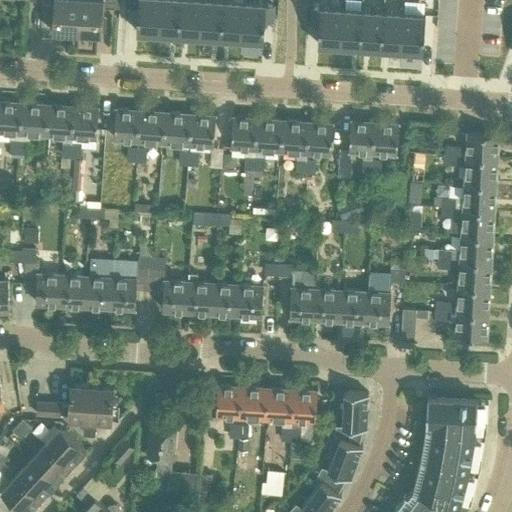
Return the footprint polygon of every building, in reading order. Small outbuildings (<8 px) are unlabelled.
[(41,0),(42,1),(42,2),(55,3),(52,31),(77,33),(79,5),(79,0),(41,0)] [(79,0),(79,5),(77,33),(102,34),(104,7),(115,7),(115,0),(79,0)] [(138,0),(137,32),(159,33),(161,0),(138,0)] [(161,0),(159,33),(179,35),(180,0),(161,0)] [(180,0),(179,35),(200,36),(202,0),(180,0)] [(223,0),(202,0),(200,36),(222,38),(224,0),(223,0)] [(224,0),(222,38),(241,39),(243,1),(224,0)] [(456,0),(456,22),(469,22),(469,0),(456,0)] [(243,1),(241,39),(263,40),(265,20),(273,21),(274,5),(266,5),(266,3),(243,1)] [(312,8),(311,24),(319,24),(318,44),(341,46),(343,8),(321,7),(320,8),(312,8)] [(343,8),(341,46),(360,47),(362,9),(343,8)] [(362,9),(360,47),(381,48),(384,11),(362,9)] [(384,11),(381,48),(400,50),(403,12),(384,11)] [(403,12),(400,50),(423,51),(426,14),(403,12)] [(0,129),(22,131),(24,102),(0,99),(0,129)] [(24,102),(22,131),(48,133),(50,103),(24,102)] [(50,103),(48,133),(73,135),(75,105),(50,103)] [(75,105),(73,135),(96,136),(98,107),(75,105)] [(114,137),(137,139),(139,109),(116,108),(114,137)] [(139,109),(137,139),(163,140),(165,111),(139,109)] [(163,140),(189,142),(191,112),(165,111),(163,140)] [(191,112),(189,142),(214,143),(216,114),(191,112)] [(228,114),(218,114),(219,137),(228,137),(228,114)] [(256,147),(258,117),(233,116),(231,145),(246,146),(256,147)] [(264,147),(281,148),(283,119),(258,117),(256,147),(264,147)] [(297,149),(306,150),(308,121),(283,119),(281,148),(297,149)] [(349,149),(373,151),(375,121),(351,120),(349,149)] [(308,121),(306,150),(331,151),(333,122),(308,121)] [(375,121),(373,151),(397,152),(399,123),(375,121)] [(467,156),(497,158),(498,133),(468,131),(467,156)] [(20,154),(21,140),(11,139),(10,153),(20,154)] [(29,140),(21,140),(20,154),(28,155),(29,140)] [(61,158),(70,158),(71,144),(62,144),(61,158)] [(71,144),(70,158),(79,159),(80,145),(71,144)] [(445,155),(459,156),(460,147),(445,146),(445,155)] [(127,161),(135,162),(136,148),(127,147),(127,161)] [(136,148),(135,162),(144,162),(145,148),(136,148)] [(179,164),(188,165),(189,151),(180,150),(179,164)] [(189,151),(188,165),(197,165),(197,151),(189,151)] [(459,156),(445,155),(444,163),(459,164),(459,156)] [(465,183),(495,185),(497,158),(467,156),(465,183)] [(253,171),(254,171),(255,157),(245,157),(245,170),(253,171)] [(254,171),(262,171),(263,157),(255,157),(254,171)] [(295,172),(304,173),(305,159),(296,158),(295,172)] [(60,168),(69,168),(70,159),(60,159),(60,168)] [(305,159),(304,173),(313,173),(313,159),(305,159)] [(362,173),(371,173),(372,159),(363,159),(362,173)] [(372,159),(371,173),(380,174),(381,160),(372,159)] [(71,200),(80,201),(81,180),(72,180),(71,200)] [(495,185),(465,183),(464,207),(494,209),(495,185)] [(244,185),(243,194),(252,195),(253,185),(244,185)] [(433,206),(441,207),(442,198),(434,198),(433,206)] [(441,207),(456,207),(456,199),(442,198),(441,207)] [(338,207),(343,219),(361,212),(356,200),(338,207)] [(76,216),(90,216),(91,206),(78,205),(76,216)] [(91,206),(90,216),(104,217),(105,206),(91,206)] [(408,226),(421,227),(422,208),(408,207),(408,226)] [(456,207),(441,207),(441,215),(455,216),(456,207)] [(462,235),(492,237),(494,209),(464,207),(462,235)] [(205,223),(216,224),(217,215),(205,215),(205,223)] [(217,215),(216,224),(228,224),(228,216),(217,215)] [(345,231),(345,221),(334,220),(333,230),(345,231)] [(359,222),(345,221),(345,231),(358,231),(359,222)] [(35,243),(36,227),(24,226),(24,242),(35,243)] [(462,235),(461,259),(490,261),(492,237),(462,235)] [(139,244),(139,255),(152,255),(153,245),(139,244)] [(9,261),(23,261),(23,249),(9,249),(9,261)] [(23,249),(23,261),(24,261),(36,260),(36,259),(36,249),(23,249)] [(424,257),(437,258),(438,250),(424,249),(424,257)] [(438,259),(453,259),(453,251),(439,250),(438,259)] [(138,259),(138,267),(152,267),(152,255),(139,255),(138,259)] [(152,255),(152,267),(165,268),(165,256),(152,255)] [(453,259),(438,259),(438,267),(452,268),(453,259)] [(461,259),(459,283),(489,285),(490,261),(461,259)] [(390,268),(404,269),(405,262),(391,261),(390,268)] [(264,274),(278,274),(279,262),(265,262),(264,274)] [(279,262),(278,274),(292,275),(292,270),(292,263),(279,262)] [(404,269),(390,268),(389,268),(388,280),(404,280),(405,269),(404,269)] [(212,311),(214,282),(198,281),(199,272),(190,271),(189,280),(187,309),(212,311)] [(36,301),(61,302),(63,273),(38,272),(36,301)] [(63,273),(61,302),(86,304),(88,275),(63,273)] [(86,304),(111,306),(113,276),(90,275),(88,275),(86,304)] [(113,276),(111,306),(136,307),(137,278),(113,276)] [(9,279),(0,279),(0,309),(10,309),(9,279)] [(162,308),(187,309),(189,280),(164,279),(162,308)] [(239,283),(214,282),(212,311),(237,312),(239,283)] [(239,283),(237,312),(262,314),(264,284),(239,283)] [(458,310),(487,312),(489,285),(459,283),(458,310)] [(289,316),(314,317),(316,287),(291,286),(289,316)] [(316,287),(314,317),(339,318),(341,288),(316,287)] [(341,288),(339,318),(364,319),(366,290),(341,288)] [(366,290),(364,319),(390,321),(391,291),(366,290)] [(435,310),(449,311),(450,302),(435,302),(435,310)] [(404,308),(404,318),(416,318),(417,308),(404,308)] [(449,311),(435,310),(434,319),(449,319),(449,311)] [(487,312),(458,310),(456,334),(486,336),(487,312)] [(70,382),(69,403),(68,415),(68,417),(112,420),(115,385),(70,382)] [(216,413),(240,415),(241,386),(218,384),(216,413)] [(241,386),(240,415),(269,416),(270,387),(241,386)] [(269,416),(294,418),(296,389),(270,387),(269,416)] [(296,389),(294,418),(316,419),(317,390),(296,389)] [(345,391),(343,425),(336,425),(334,434),(340,436),(360,444),(364,427),(367,427),(369,392),(345,391)] [(476,424),(478,398),(436,395),(437,392),(431,392),(431,395),(428,395),(427,421),(434,421),(433,429),(428,460),(420,490),(414,488),(415,487),(414,486),(413,488),(408,495),(406,494),(395,508),(397,510),(395,511),(437,511),(446,501),(459,504),(468,469),(474,434),(475,424),(476,424)] [(36,413),(44,414),(45,401),(40,401),(37,401),(36,413)] [(44,414),(52,414),(53,402),(49,402),(45,401),(44,414)] [(59,402),(53,402),(52,414),(60,415),(61,403),(59,402)] [(60,415),(68,415),(69,403),(61,403),(60,415)] [(18,423),(27,431),(32,425),(23,417),(18,423)] [(229,437),(238,437),(239,422),(230,422),(229,437)] [(239,422),(238,437),(247,438),(248,423),(239,422)] [(27,431),(18,423),(12,429),(22,437),(27,431)] [(148,454),(158,455),(157,465),(158,465),(155,493),(192,497),(195,473),(170,470),(175,427),(151,424),(148,454)] [(281,440),(290,440),(290,425),(282,425),(281,440)] [(290,425),(290,440),(299,441),(300,426),(291,425),(290,425)] [(45,443),(71,466),(86,449),(60,426),(45,443)] [(317,475),(322,479),(339,492),(347,476),(350,478),(363,445),(360,444),(340,436),(328,469),(322,467),(317,475)] [(111,454),(120,462),(133,447),(125,439),(111,454)] [(239,450),(246,451),(247,440),(239,439),(239,450)] [(280,456),(289,457),(290,440),(281,440),(280,456)] [(290,440),(289,457),(300,458),(301,441),(299,441),(290,440)] [(31,458),(57,482),(71,466),(45,443),(31,458)] [(16,475),(42,498),(57,482),(31,458),(16,475)] [(265,493),(281,494),(284,470),(268,469),(266,481),(263,480),(261,492),(265,493)] [(198,492),(211,493),(213,473),(200,472),(198,492)] [(30,511),(42,498),(16,475),(1,491),(24,511),(30,511)] [(289,511),(327,511),(342,494),(339,492),(322,479),(301,507),(296,503),(289,511)] [(89,504),(80,511),(120,511),(121,510),(120,506),(117,504),(113,503),(110,504),(107,507),(84,485),(77,493),(89,504)]
